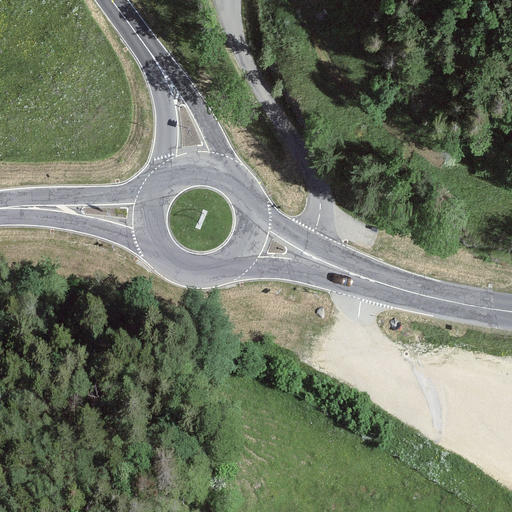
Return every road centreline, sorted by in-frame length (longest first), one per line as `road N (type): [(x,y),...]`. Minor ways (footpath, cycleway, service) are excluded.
road 1 (unclassified): [(307,256),(317,232),(313,180),(231,24)]
road 2 (secondary): [(307,256),(462,305),(511,311)]
road 3 (secondary): [(192,166),(176,99),(109,0)]
road 4 (secondary): [(145,215),(161,260),(194,274),(238,259),(252,236)]
road 5 (secondary): [(0,210),(145,215)]
